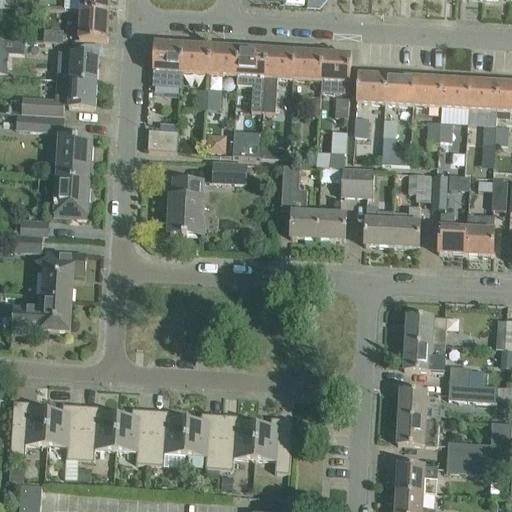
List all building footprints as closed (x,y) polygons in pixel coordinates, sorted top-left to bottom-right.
[(0,0),(0,9),(4,10),(11,11),(11,0),(0,0)] [(109,0),(81,0),(81,15),(109,17),(109,0)] [(326,0),(306,0),(306,11),(319,12),(327,4),(326,0)] [(107,44),(109,17),(81,15),(79,43),(107,44)] [(44,45),(56,46),(63,46),(63,34),(44,33),(44,45)] [(0,76),(7,77),(9,43),(0,42),(0,76)] [(181,76),(182,76),(183,48),(154,46),(153,74),(152,90),(180,91),(181,76)] [(211,49),(183,48),(182,76),(209,78),(211,49)] [(239,51),(211,49),(209,78),(237,79),(236,89),(237,89),(239,51)] [(251,116),(263,117),(265,81),(267,53),(239,51),(237,89),(253,90),(251,116)] [(275,117),(277,82),(294,83),(295,54),(267,53),(265,81),(263,117),(275,117)] [(295,54),(294,83),(321,84),(323,56),(295,54)] [(72,68),(71,84),(97,85),(98,58),(60,55),(59,67),(72,68)] [(351,58),(323,56),(321,84),(350,86),(351,58)] [(356,106),(385,108),(386,79),(358,78),(356,106)] [(386,79),(385,108),(413,109),(414,81),(386,79)] [(442,83),(414,81),(413,109),(441,111),(442,83)] [(95,112),(97,85),(71,84),(58,83),(57,98),(57,104),(23,102),(22,119),(64,122),(65,110),(95,112)] [(471,84),(442,83),(441,111),(469,113),(471,84)] [(469,113),(497,114),(499,86),(471,84),(469,113)] [(497,114),(511,115),(511,86),(499,86),(497,114)] [(194,113),(207,113),(208,94),(196,93),(194,113)] [(221,95),(208,94),(207,113),(220,114),(221,95)] [(306,119),(319,120),(321,101),(308,100),(306,119)] [(348,103),(336,102),(335,121),(347,122),(348,103)] [(64,123),(37,121),(16,120),(15,134),(63,137),(64,123)] [(369,123),(356,122),(354,141),(368,142),(369,123)] [(397,125),(384,124),(383,143),(393,143),(396,143),(397,125)] [(178,136),(176,136),(177,128),(160,127),(160,132),(155,132),(155,135),(149,134),(148,153),(176,155),(178,136)] [(438,146),(439,146),(440,127),(427,127),(427,146),(428,146),(427,153),(438,153),(438,146)] [(452,128),(440,127),(439,146),(451,147),(452,128)] [(334,129),(333,156),(344,157),(346,130),(334,129)] [(482,149),(495,149),(496,131),(483,130),(482,149)] [(508,132),(496,131),(495,149),(508,150),(508,132)] [(262,141),(234,140),(233,160),(261,161),(262,141)] [(59,181),(88,183),(84,182),(85,169),(89,169),(90,143),(62,141),(60,170),(51,169),(50,181),(59,181)] [(382,167),(382,168),(391,168),(409,169),(410,155),(396,155),(396,143),(393,143),(383,143),(383,155),(382,167)] [(291,152),(263,150),(262,161),(290,163),(291,152)] [(214,167),(213,186),(245,188),(246,169),(214,167)] [(290,241),(318,243),(319,217),(306,216),(307,194),(298,194),(299,171),(283,170),(281,215),(292,216),(290,241)] [(342,172),(342,174),(341,187),(341,201),(357,201),(358,173),(342,172)] [(358,173),(357,201),(373,202),(374,174),(358,173)] [(470,201),(470,179),(453,178),(453,201),(470,201)] [(416,199),(417,179),(409,179),(409,188),(408,198),(416,199)] [(417,179),(416,199),(416,205),(430,206),(431,180),(417,179)] [(446,203),(448,181),(434,180),(432,202),(446,203)] [(88,183),(59,181),(57,209),(48,209),(47,221),(66,222),(86,223),(88,183)] [(170,237),(202,238),(202,237),(200,237),(201,224),(202,224),(202,223),(200,223),(201,202),(200,202),(201,184),(175,183),(174,200),(172,201),(170,237)] [(505,215),(507,185),(493,184),(493,186),(492,195),(491,214),(505,215)] [(478,195),(492,195),(493,186),(479,185),(478,195)] [(334,218),(319,217),(318,243),(345,244),(347,205),(335,204),(334,218)] [(393,224),(394,216),(377,215),(378,210),(367,210),(366,223),(364,249),(392,250),(393,224)] [(409,225),(393,224),(392,250),(419,252),(420,225),(420,212),(410,212),(409,225)] [(438,257),(467,258),(469,218),(467,218),(467,231),(452,230),(452,218),(440,217),(439,237),(438,257)] [(495,220),(469,218),(467,258),(493,259),(494,239),(495,220)] [(20,238),(43,240),(47,240),(48,226),(21,225),(20,238)] [(43,240),(20,238),(20,239),(15,239),(14,256),(42,258),(43,240)] [(43,302),(71,304),(72,277),(85,278),(86,258),(66,256),(46,255),(43,302)] [(71,304),(43,302),(39,302),(38,314),(13,312),(13,317),(12,337),(28,338),(28,331),(41,332),(41,333),(69,335),(71,304)] [(407,319),(406,346),(434,348),(434,332),(446,333),(447,322),(407,319)] [(505,354),(507,325),(498,324),(497,338),(496,353),(505,354)] [(444,365),(444,349),(434,348),(406,346),(404,374),(424,375),(443,376),(444,365)] [(450,371),(449,388),(483,390),(484,377),(470,376),(470,373),(450,371)] [(497,391),(483,390),(449,388),(448,404),(496,407),(496,404),(497,391)] [(497,391),(496,404),(511,405),(511,391),(506,391),(497,391)] [(399,421),(439,424),(440,408),(439,408),(440,396),(420,395),(400,394),(399,421)] [(23,448),(46,450),(48,414),(35,413),(36,406),(14,405),(10,459),(23,460),(23,448)] [(66,462),(80,463),(84,409),(63,408),(62,415),(48,414),(46,450),(67,451),(66,462)] [(94,452),(116,454),(118,419),(105,418),(105,411),(84,409),(80,463),(94,464),(94,452)] [(118,419),(116,454),(136,455),(135,467),(150,468),(153,414),(132,412),(132,420),(118,419)] [(175,415),(153,414),(150,468),(164,469),(165,457),(185,458),(188,423),(174,422),(175,415)] [(201,424),(188,423),(185,458),(205,459),(204,471),(207,471),(219,472),(220,472),(223,418),(202,417),(201,424)] [(244,420),(223,418),(220,472),(232,473),(233,461),(255,462),(258,428),(243,427),(244,420)] [(439,424),(399,421),(397,448),(417,449),(436,451),(437,439),(451,439),(451,426),(439,425),(439,424)] [(271,429),(258,428),(255,462),(274,464),(273,476),(289,477),(293,423),(271,422),(271,429)] [(510,466),(511,454),(511,438),(511,431),(511,430),(511,428),(492,428),(491,449),(448,447),(447,462),(510,466)] [(510,466),(447,462),(447,477),(509,480),(510,466)] [(397,495),(423,496),(424,481),(437,482),(437,470),(418,469),(398,468),(397,495)] [(10,471),(9,486),(17,486),(24,487),(25,472),(10,471)] [(207,471),(206,480),(218,480),(219,472),(207,471)] [(222,480),(221,492),(232,493),(233,493),(233,481),(222,480)] [(20,491),(18,511),(39,511),(41,492),(20,491)] [(421,511),(423,496),(397,495),(395,511),(421,511)]
